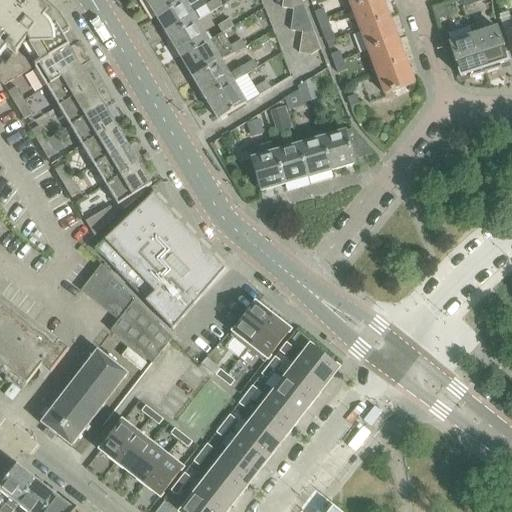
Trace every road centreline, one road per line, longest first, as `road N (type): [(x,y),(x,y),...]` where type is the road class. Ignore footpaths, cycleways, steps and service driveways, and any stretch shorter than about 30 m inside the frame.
road 1 (tertiary): [(301,288),(220,214),(87,0)]
road 2 (residential): [(448,104),(301,288)]
road 3 (residential): [(275,511),(393,361)]
road 4 (residential): [(393,361),(511,245)]
road 5 (tertiary): [(511,453),(393,361)]
road 6 (residential): [(119,511),(22,436)]
